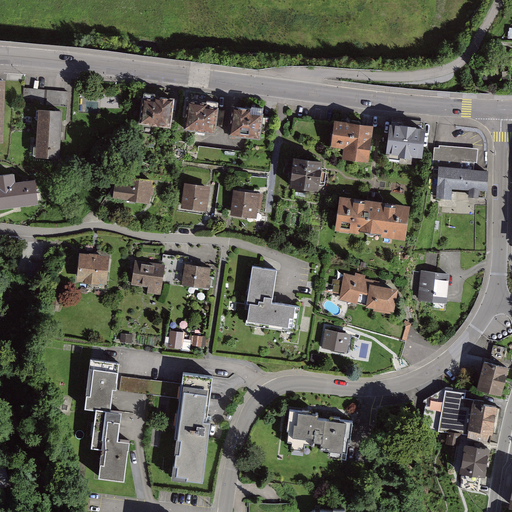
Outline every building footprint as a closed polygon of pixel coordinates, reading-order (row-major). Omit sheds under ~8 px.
[(70,94),(18,94),(18,107),(70,106),(70,94)] [(168,127),(172,98),(142,94),(138,122),(168,127)] [(213,134),(217,105),(187,101),(183,129),(213,134)] [(259,138),(263,110),(233,106),(229,134),(259,138)] [(63,156),(61,110),(35,112),(37,157),(63,156)] [(424,154),(427,125),(384,122),(381,163),(413,166),(414,153),(424,154)] [(369,161),(373,127),(331,123),(329,146),(340,148),(339,158),(369,161)] [(469,195),(488,197),(490,169),(478,168),(479,150),(432,146),(430,170),(437,171),(435,199),(451,201),(452,189),(469,190),(469,195)] [(318,164),(286,161),(284,190),(323,193),(324,180),(317,179),(318,164)] [(0,209),(45,203),(41,177),(17,180),(13,174),(0,175),(0,209)] [(148,202),(151,182),(126,179),(125,189),(113,188),(107,198),(148,202)] [(209,188),(183,184),(180,207),(206,211),(209,188)] [(260,195),(231,192),(228,217),(253,220),(254,207),(259,208),(260,195)] [(364,204),(340,201),(336,229),(400,238),(404,211),(381,207),(382,200),(365,198),(364,204)] [(420,270),(433,271),(435,249),(422,248),(420,270)] [(105,284),(107,259),(77,257),(75,281),(105,284)] [(161,290),(165,267),(136,262),(132,285),(161,290)] [(206,288),(208,268),(183,265),(181,285),(206,288)] [(276,270),(251,266),(242,322),(294,330),(297,307),(270,303),(276,270)] [(433,271),(420,270),(417,299),(429,300),(428,308),(446,310),(449,273),(433,271)] [(369,281),(344,275),(339,298),(374,308),(391,311),(393,289),(369,285),(369,281)] [(191,349),(193,332),(169,329),(167,345),(191,349)] [(350,337),(325,331),(320,351),(345,356),(350,337)] [(203,349),(205,338),(194,337),(193,347),(203,349)] [(403,356),(406,342),(392,338),(388,352),(403,356)] [(507,348),(495,345),(492,358),(503,361),(507,348)] [(321,358),(312,356),(310,363),(319,365),(321,358)] [(114,411),(120,363),(92,360),(86,407),(94,408),(114,411)] [(502,395),(508,367),(483,362),(477,389),(502,395)] [(207,420),(212,376),(183,373),(182,383),(180,398),(176,439),(178,439),(173,478),(204,482),(211,421),(207,420)] [(180,398),(182,383),(123,376),(121,391),(180,398)] [(468,435),(471,414),(461,411),(464,393),(444,390),(427,399),(422,425),(448,430),(458,433),(468,435)] [(496,408),(472,404),(471,414),(468,435),(467,438),(491,442),(496,408)] [(114,411),(94,408),(89,447),(97,448),(93,474),(117,477),(122,441),(115,440),(119,412),(114,411)] [(319,416),(290,413),(287,441),(317,444),(317,447),(347,450),(350,423),(319,420),(319,416)] [(456,442),(458,433),(448,430),(447,441),(456,442)] [(486,451),(462,448),(458,472),(477,475),(482,476),(486,451)] [(477,475),(458,472),(461,487),(474,489),(477,475)]
